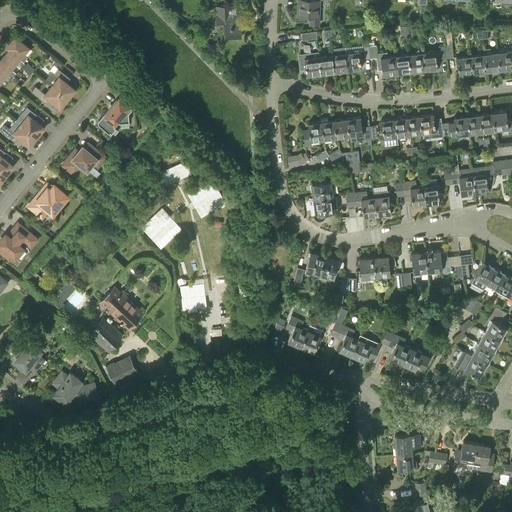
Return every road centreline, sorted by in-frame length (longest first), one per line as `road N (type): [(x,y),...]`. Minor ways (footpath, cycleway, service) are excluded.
road 1 (residential): [(55,437),(264,367),(359,379)]
road 2 (residential): [(458,222),(345,241),(306,229),(279,189),(270,81)]
road 3 (residential): [(0,211),(98,85),(23,18),(0,23)]
road 4 (residential): [(270,81),(349,98),(511,87)]
road 5 (track): [(0,480),(89,451),(95,511)]
road 6 (residential): [(496,403),(359,379)]
road 7 (residential): [(358,400),(492,422)]
